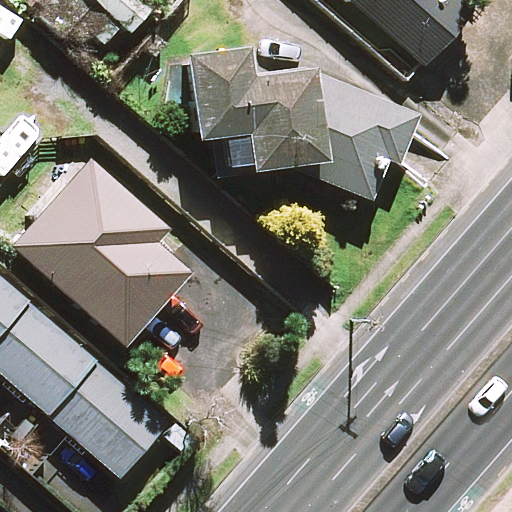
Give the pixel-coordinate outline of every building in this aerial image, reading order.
[(37,0),(86,54),(114,30),(124,42),(146,23),(125,0),(37,0)] [(340,0),(397,51),(433,54),(479,2),(476,0),(340,0)] [(52,60),(0,16),(0,60),(30,85),(52,60)] [(239,83),(236,55),(178,61),(186,145),(227,141),(241,144),(234,178),(326,167),(321,192),(365,202),(373,164),(392,168),(406,104),(310,84),(298,77),(239,83)] [(158,230),(78,163),(3,252),(118,349),(179,276),(144,247),(158,230)] [(160,427),(0,286),(0,382),(112,481),(160,427)]
